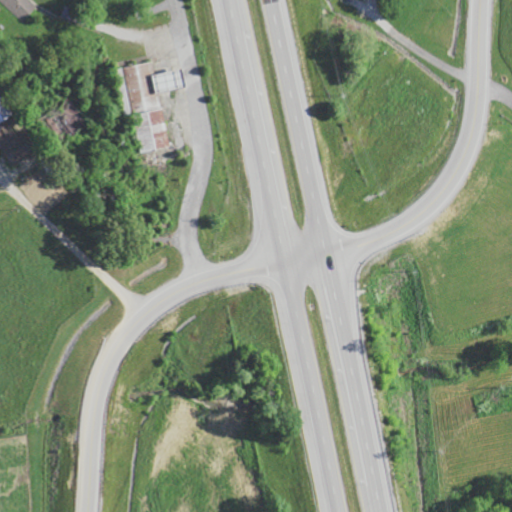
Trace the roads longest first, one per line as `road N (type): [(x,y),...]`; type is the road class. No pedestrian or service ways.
road 1 (secondary): [(85,511),(102,373),(142,310),(201,276),(374,236),(431,197),(471,118),(478,0)]
road 2 (trunk): [(379,511),(269,0)]
road 3 (trunk): [(227,0),(336,511)]
road 4 (residential): [(174,0),(202,136),(187,216),(199,277)]
